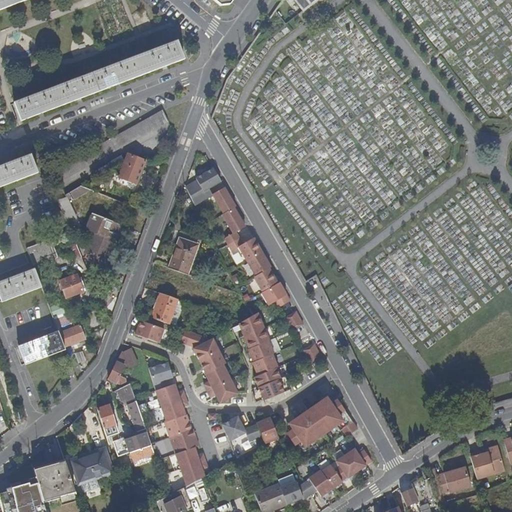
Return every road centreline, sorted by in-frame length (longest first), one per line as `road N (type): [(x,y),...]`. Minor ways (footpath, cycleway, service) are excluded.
road 1 (residential): [(342,368),(197,117)]
road 2 (residential): [(342,368),(275,408),(212,409),(195,400),(179,362),(115,337)]
road 3 (unclassified): [(115,337),(197,117)]
road 4 (residential): [(213,68),(0,150)]
road 5 (residential): [(399,473),(470,426),(511,412)]
road 6 (unclassified): [(38,431),(82,394),(115,337)]
